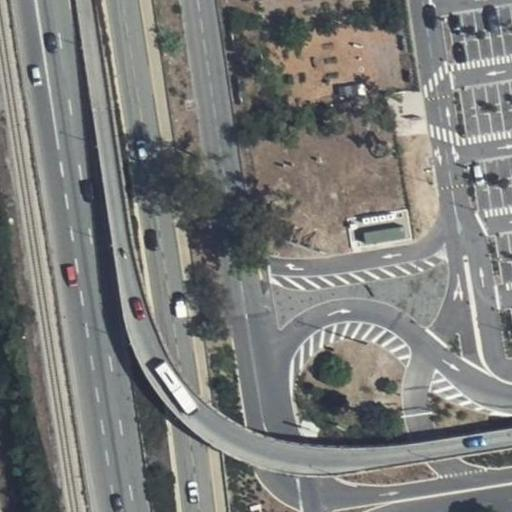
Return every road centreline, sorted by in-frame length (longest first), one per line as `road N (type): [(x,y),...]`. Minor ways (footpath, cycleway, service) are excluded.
road 1 (primary): [(84,0),(135,311),(154,360),(190,405),(246,443),(289,456),(403,453),(511,436)]
road 2 (primary): [(197,511),(120,0)]
road 3 (primary): [(24,0),(39,92),(106,338)]
road 4 (primary): [(55,0),(106,338)]
road 5 (primary): [(106,338),(134,511)]
